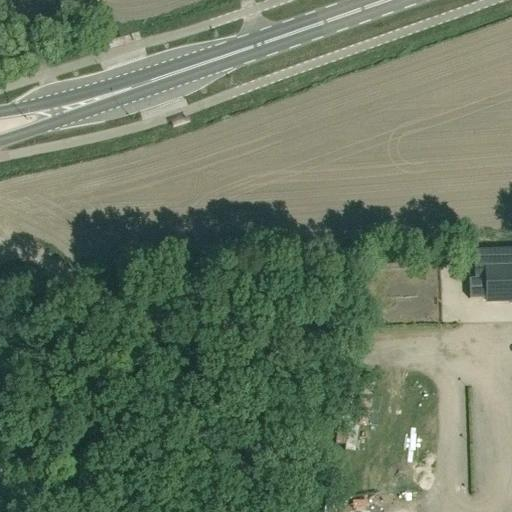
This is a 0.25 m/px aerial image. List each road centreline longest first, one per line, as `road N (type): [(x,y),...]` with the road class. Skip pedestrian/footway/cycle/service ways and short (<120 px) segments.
road 1 (primary): [(128,88),(387,0)]
road 2 (primary): [(0,140),(128,88)]
road 3 (primary): [(128,88),(0,113)]
